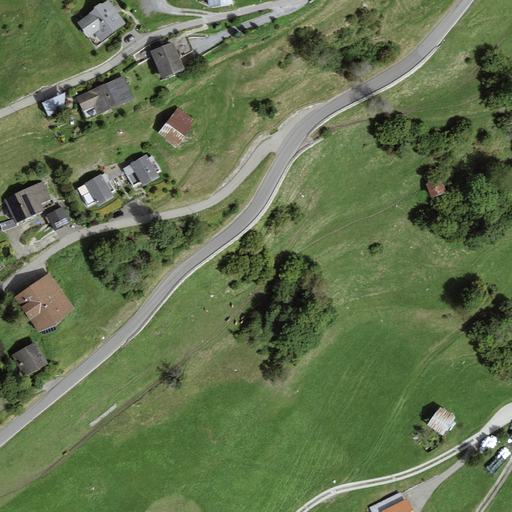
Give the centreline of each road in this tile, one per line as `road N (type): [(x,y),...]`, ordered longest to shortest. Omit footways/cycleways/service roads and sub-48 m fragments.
road 1 (tertiary): [(0,440),(259,205),(293,143)]
road 2 (residential): [(0,289),(80,235),(211,201),(274,142),(293,143)]
road 3 (residential): [(0,117),(109,67),(155,35),(293,0)]
road 4 (unclassified): [(301,511),(325,494),(437,460),(511,415)]
road 5 (tertiary): [(293,143),(331,108),(402,69),(466,0)]
